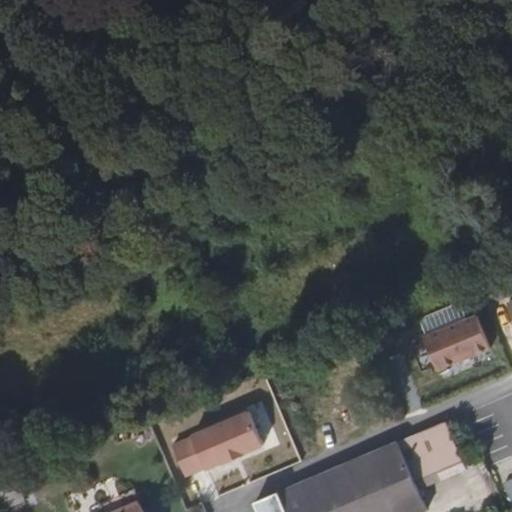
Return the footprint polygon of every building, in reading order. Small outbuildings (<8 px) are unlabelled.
[(490,355),(476,321),(425,343),(439,377),(490,355)] [(245,391),(222,404),(228,416),(251,403),(245,391)] [(246,411),(190,434),(191,437),(205,469),(205,471),(261,447),(246,411)] [(251,511),(432,511),(483,491),(453,422),(249,508),(251,511)] [(205,469),(191,437),(172,445),(186,477),(205,469)] [(0,476),(0,509),(25,499),(13,471),(0,476)] [(511,473),(502,478),(511,503),(511,473)] [(134,511),(127,493),(84,511),(134,511)]
